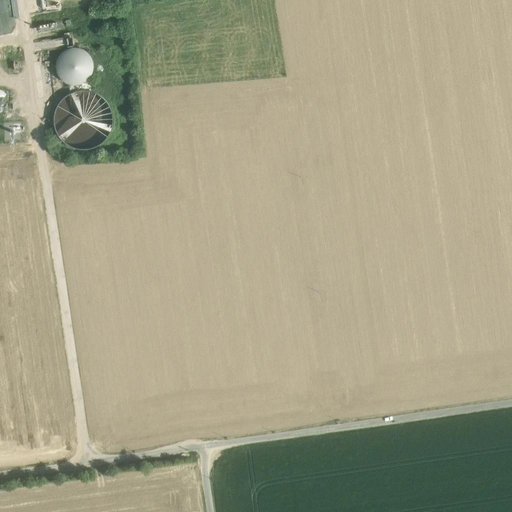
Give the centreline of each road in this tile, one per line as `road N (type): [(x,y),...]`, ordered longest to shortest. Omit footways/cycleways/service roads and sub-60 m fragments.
road 1 (track): [(0,473),(511,403)]
road 2 (track): [(21,0),(88,461)]
